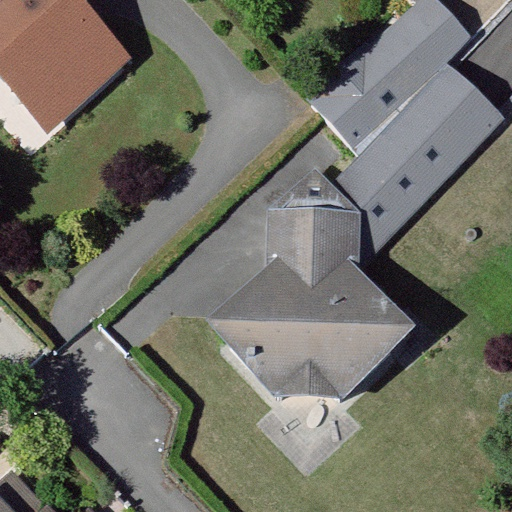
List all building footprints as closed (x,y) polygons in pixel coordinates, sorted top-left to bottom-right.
[(0,0),(0,68),(33,104),(63,75),(78,92),(113,61),(61,4),(61,0),(0,0)] [(454,40),(419,6),(375,51),(384,54),(392,63),(409,47),(427,67),(454,40)] [(375,51),(364,45),(305,99),(315,111),(354,152),(431,71),(427,67),(409,47),(392,63),(384,54),(375,51)] [(346,259),(481,120),(431,71),(354,152),(321,185),(348,212),(346,259)] [(63,75),(33,104),(47,121),(78,92),(63,75)] [(307,175),(269,212),(269,267),(226,307),(226,343),(271,391),(281,379),(322,380),(335,395),(383,346),(383,314),(346,276),(346,259),(348,212),(321,185),(310,174),(307,175)] [(281,379),(271,391),(296,423),(303,432),(335,395),(322,380),(281,379)]
